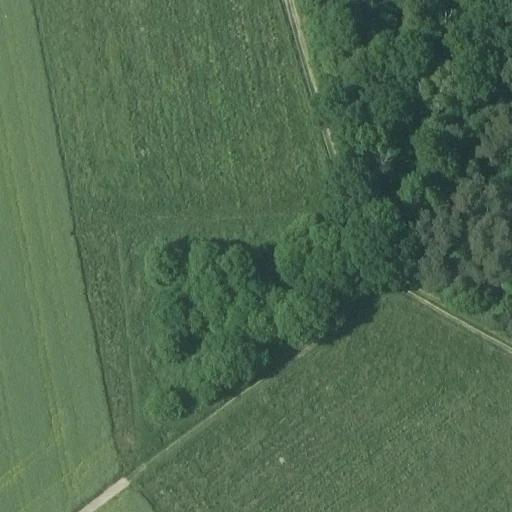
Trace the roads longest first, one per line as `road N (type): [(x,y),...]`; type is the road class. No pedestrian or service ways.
road 1 (track): [(87,511),(345,320),(371,279)]
road 2 (track): [(371,279),(287,0)]
